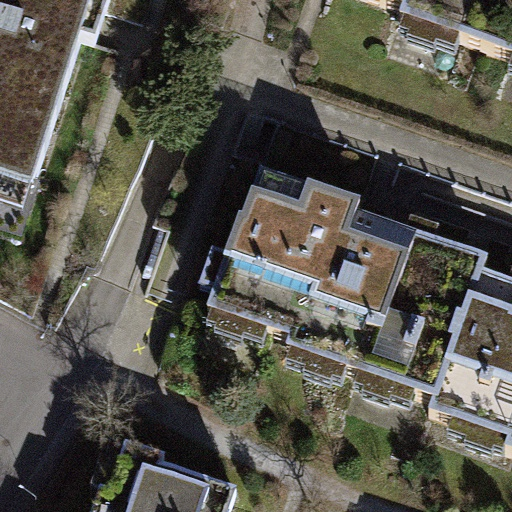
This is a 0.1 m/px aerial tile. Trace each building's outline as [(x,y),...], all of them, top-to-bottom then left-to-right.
[(109,0),(0,0),(0,204),(18,210),(25,187),(32,189),(77,44),(94,49),(109,0)] [(511,0),(365,0),(399,12),(395,23),(511,64),(511,0)] [(284,354),(433,405),(477,278),(481,264),(354,221),(358,210),(257,176),(227,263),(209,257),(196,294),(214,300),(208,316),(288,343),(284,354)] [(511,289),(477,278),(433,405),(428,420),(509,447),(506,455),(511,457),(511,289)] [(228,511),(233,495),(159,471),(162,461),(123,448),(109,494),(99,491),(92,511),(228,511)]
